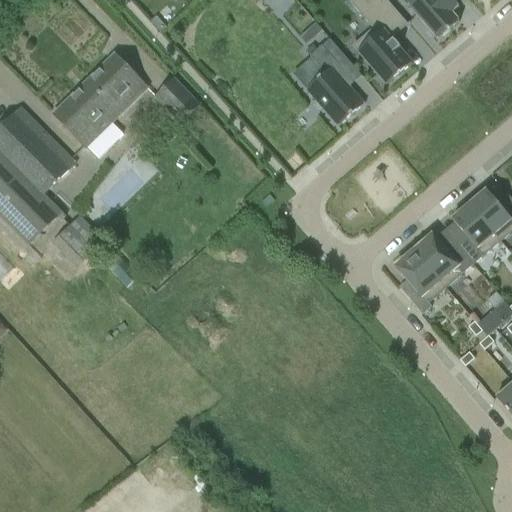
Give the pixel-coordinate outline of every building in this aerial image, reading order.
[(384,0),(355,0),(350,5),(372,31),(352,48),(357,54),(356,55),(385,88),(412,65),(391,40),(407,26),(384,0)] [(415,0),(407,8),(436,42),(458,23),(451,15),(458,9),(450,0),(415,0)] [(156,18),(149,24),(160,36),(166,30),(156,18)] [(315,25),(300,38),(306,45),(321,32),(315,25)] [(325,75),(305,92),(337,129),(364,105),(333,69),(337,66),(322,48),(310,58),(325,75)] [(114,58),(54,117),(68,131),(86,149),(87,148),(98,160),(123,136),(111,124),(146,90),(128,72),(114,58)] [(154,99),(180,126),(200,107),(174,80),(154,99)] [(0,218),(28,247),(57,217),(40,199),(74,166),(34,126),(20,111),(4,127),(0,131),(0,218)] [(255,190),(266,180),(235,148),(224,158),(255,190)] [(112,192),(123,203),(139,188),(128,176),(112,192)] [(470,208),(500,243),(511,232),(511,223),(487,193),(470,208)] [(470,208),(469,207),(452,222),(483,258),(500,244),(500,243),(470,208)] [(72,227),(54,245),(78,269),(92,256),(103,244),(104,243),(87,226),(79,233),(72,227)] [(445,291),(462,276),(431,239),(414,253),(445,291)] [(103,244),(92,256),(126,291),(138,280),(103,244)] [(404,263),(397,269),(418,294),(409,301),(422,317),(431,309),(428,305),(445,291),(414,253),(412,251),(401,260),(404,263)] [(505,305),(496,314),(505,324),(511,317),(511,312),(509,310),(505,305)] [(0,349),(5,354),(20,338),(0,320),(0,349)] [(467,329),(475,338),(481,333),(474,324),(467,329)] [(488,338),(479,346),(484,352),(493,344),(488,338)] [(468,355),(459,362),(465,368),(473,361),(468,355)] [(511,386),(495,401),(511,419),(511,386)]
